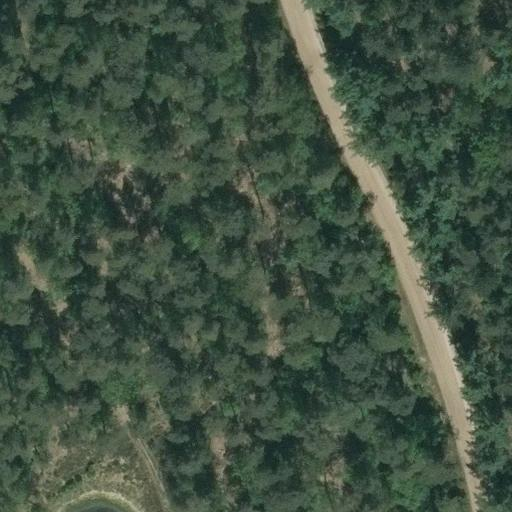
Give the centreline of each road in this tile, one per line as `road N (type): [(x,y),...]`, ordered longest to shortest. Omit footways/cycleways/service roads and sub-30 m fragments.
road 1 (track): [(483,511),(426,319),(290,0)]
road 2 (track): [(171,511),(147,450),(63,309),(0,227)]
